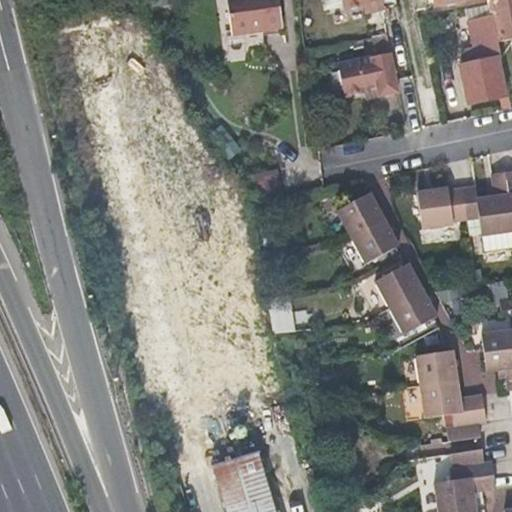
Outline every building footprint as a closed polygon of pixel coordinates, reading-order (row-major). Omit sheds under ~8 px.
[(227,0),(229,13),(232,32),(282,25),(278,0),(227,0)] [(353,0),(343,2),(346,12),(366,7),(383,2),(382,0),(397,0),(399,10),(458,0),(353,0)] [(492,63),(487,63),(482,64),(480,55),(465,57),(467,68),(457,70),(461,89),(467,88),(470,101),(506,94),(495,41),(511,37),(511,27),(506,0),(484,0),(486,4),(482,5),(484,17),(478,18),(483,43),(488,42),(492,63)] [(385,10),(383,2),(366,7),(368,14),(385,10)] [(398,81),(394,64),(390,47),(374,51),(375,58),(339,67),(346,96),(363,92),(382,87),(381,85),(398,81)] [(383,96),(382,87),(363,92),(365,100),(383,96)] [(511,211),(507,172),(493,174),(495,196),(479,198),(481,216),(484,251),(511,246),(511,211)] [(462,188),(467,218),(481,216),(479,198),(477,185),(462,188)] [(467,220),(467,218),(462,188),(451,189),(450,186),(420,190),(426,228),(456,224),(456,221),(467,220)] [(353,237),(385,220),(370,193),(338,210),(353,237)] [(368,262),(383,254),(399,245),(385,220),(353,237),(368,262)] [(377,280),(391,307),(424,289),(409,262),(377,280)] [(424,289),(391,307),(405,333),(438,315),(424,289)] [(282,330),(309,324),(306,311),(279,318),(282,330)] [(505,389),(511,388),(511,329),(480,334),(485,372),(502,370),(505,389)] [(419,385),(457,380),(453,350),(415,355),(419,385)] [(451,412),(485,407),(483,392),(459,395),(457,380),(419,385),(423,417),(452,413),(451,412)] [(487,422),(485,407),(451,412),(452,413),(453,426),(477,423),(487,422)] [(479,436),(477,423),(453,426),(445,428),(446,441),(479,436)] [(258,451),(205,464),(217,511),(289,511),(276,458),(287,455),(281,430),(255,437),(258,451)] [(451,466),(460,466),(484,462),(482,455),(481,448),(449,453),(451,466)] [(460,466),(461,479),(493,475),(491,461),(484,462),(460,466)] [(434,483),(438,511),(447,511),(477,507),(475,490),(495,487),(493,475),(461,479),(434,483)]
